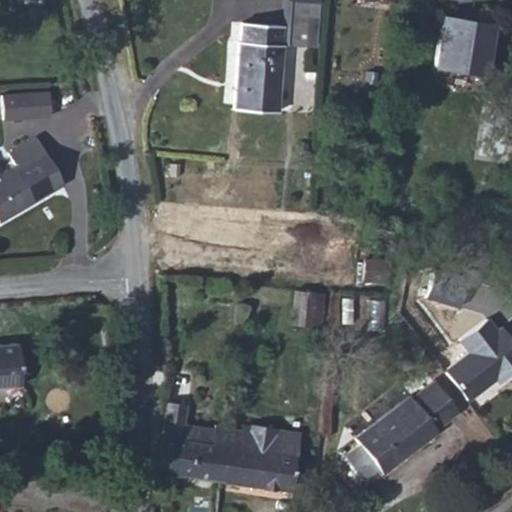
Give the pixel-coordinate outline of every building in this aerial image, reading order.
[(287,0),(285,44),(314,47),(317,2),(289,0),(287,0)] [(492,25),(442,17),(434,66),(460,65),(484,74),(492,25)] [(237,41),(232,109),(276,112),(282,43),(279,43),(281,25),(241,22),(239,41),(237,41)] [(49,116),(47,91),(0,94),(0,99),(1,120),(49,116)] [(21,204),(23,207),(62,184),(34,137),(6,153),(13,165),(0,172),(0,220),(12,213),(14,209),(21,204)] [(14,209),(12,213),(23,207),(21,204),(14,209)] [(465,258),(459,277),(466,279),(478,283),(484,264),(465,258)] [(385,281),(386,260),(362,259),(361,280),(385,281)] [(458,308),(466,279),(459,277),(433,269),(424,298),(458,308)] [(321,326),(323,293),(293,291),(291,324),(321,326)] [(468,352),(443,371),(465,400),(488,382),(486,380),(492,375),(494,378),(498,382),(511,371),(511,342),(500,327),(495,332),(485,319),(458,339),(468,352)] [(15,343),(0,343),(0,386),(19,385),(15,343)] [(358,444),(376,468),(401,449),(405,454),(435,431),(434,429),(456,412),(432,381),(410,398),(408,396),(353,438),(358,444)] [(152,471),(220,480),(223,448),(236,450),(240,430),(239,430),(229,427),(213,424),(212,428),(183,423),(185,404),(163,401),(152,471)] [(223,448),(220,480),(288,490),(293,455),(295,455),(298,433),(273,429),(273,428),(249,424),(249,425),(245,452),(236,450),(223,448)] [(245,452),(249,425),(239,424),(239,430),(240,430),(236,450),(245,452)] [(376,468),(358,444),(344,454),(363,479),(376,468)] [(380,473),(405,454),(401,449),(376,468),(380,473)]
